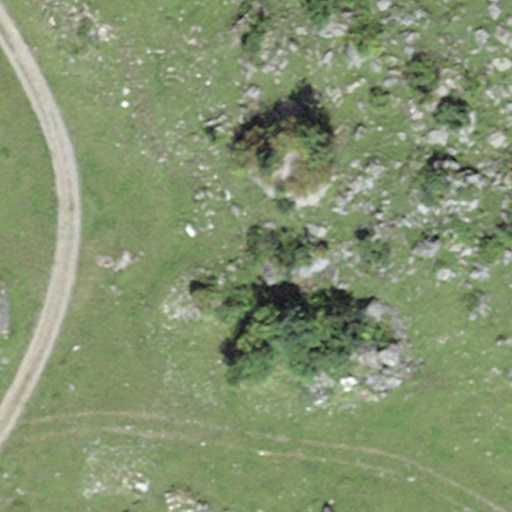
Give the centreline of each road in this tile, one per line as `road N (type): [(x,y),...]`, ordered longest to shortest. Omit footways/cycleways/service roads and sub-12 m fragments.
road 1 (track): [(0,441),(69,426),(135,424),(379,462),(432,478),(486,511)]
road 2 (track): [(0,428),(49,341),(70,226),(49,112),(0,25)]
